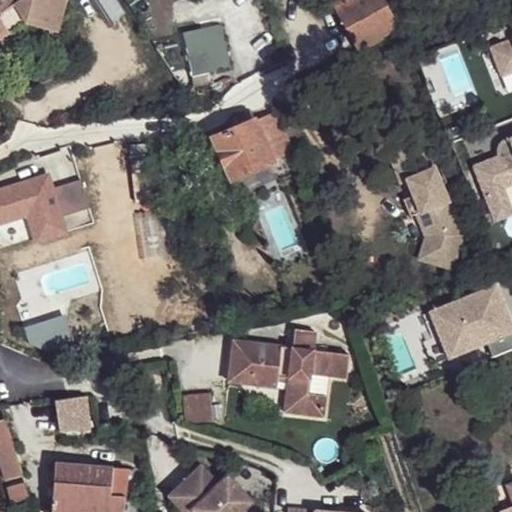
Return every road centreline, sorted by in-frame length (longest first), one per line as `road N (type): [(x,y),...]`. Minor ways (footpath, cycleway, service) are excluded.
road 1 (residential): [(0,153),(39,133),(184,128),(237,109),(303,56),(295,3)]
road 2 (residential): [(0,350),(27,372),(128,403),(163,426),(296,473)]
